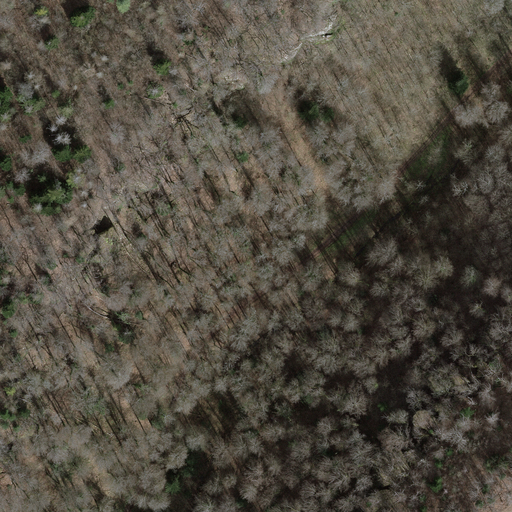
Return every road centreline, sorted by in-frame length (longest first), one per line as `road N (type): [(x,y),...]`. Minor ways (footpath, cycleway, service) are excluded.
road 1 (track): [(128,511),(197,347),(346,230),(511,51)]
road 2 (track): [(220,511),(242,427),(265,380),(346,293),(435,172),(451,119)]
